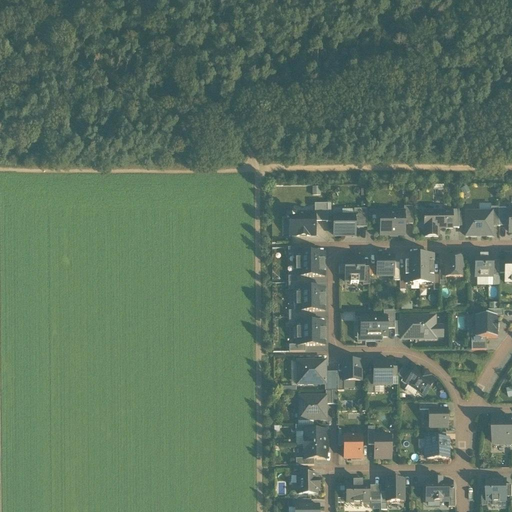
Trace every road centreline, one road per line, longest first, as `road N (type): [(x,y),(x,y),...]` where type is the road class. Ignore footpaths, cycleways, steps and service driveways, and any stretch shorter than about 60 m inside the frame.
road 1 (residential): [(466,425),(453,385),(431,363),(400,350),(335,352),(335,246),(511,244)]
road 2 (track): [(260,511),(256,166)]
road 3 (track): [(0,170),(256,166)]
road 4 (track): [(511,164),(256,166)]
road 5 (track): [(256,166),(145,14)]
road 6 (residential): [(466,472),(334,471)]
